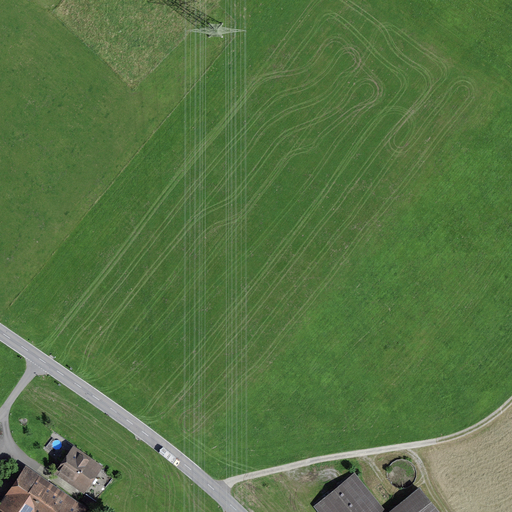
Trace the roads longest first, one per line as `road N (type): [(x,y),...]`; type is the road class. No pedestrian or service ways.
road 1 (track): [(511,398),(457,437),(210,485)]
road 2 (secondary): [(238,511),(0,330)]
